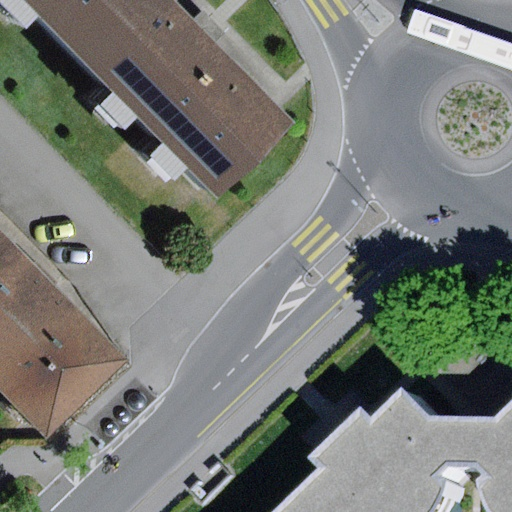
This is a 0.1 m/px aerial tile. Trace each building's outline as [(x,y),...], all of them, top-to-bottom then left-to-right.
[(16,0),(61,48),(112,0),(16,0)] [(160,0),(112,0),(61,48),(198,193),(275,121),(198,40),(160,0)] [(0,234),(0,392),(39,432),(118,355),(54,290),(0,234)] [(293,511),(444,511),(451,505),(453,489),(443,485),(456,473),(468,473),(470,428),(440,426),(412,398),(382,427),(371,415),(350,436),(318,468),(328,478),(293,511)] [(470,428),(468,473),(485,473),(502,487),(492,497),(495,510),(496,511),(511,511),(511,424),(507,429),(470,428)]
